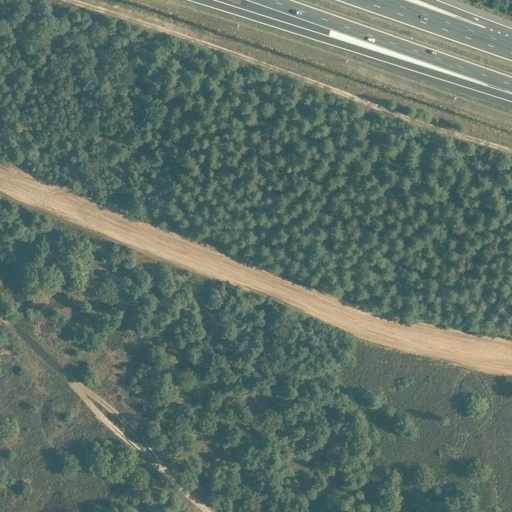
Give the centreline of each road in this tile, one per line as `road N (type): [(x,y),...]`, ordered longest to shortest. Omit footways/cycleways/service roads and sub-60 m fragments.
road 1 (track): [(511,356),(433,343),(0,168)]
road 2 (track): [(511,152),(85,0)]
road 3 (track): [(206,511),(0,316)]
road 4 (motorway): [(303,11),(511,84)]
road 5 (motorway): [(497,44),(372,0)]
